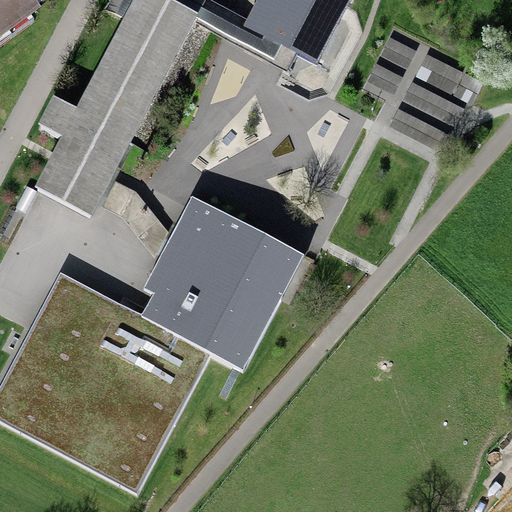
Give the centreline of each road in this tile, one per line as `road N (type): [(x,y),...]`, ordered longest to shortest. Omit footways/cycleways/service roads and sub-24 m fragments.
road 1 (residential): [(174,511),(511,125)]
road 2 (residential): [(85,0),(0,161)]
